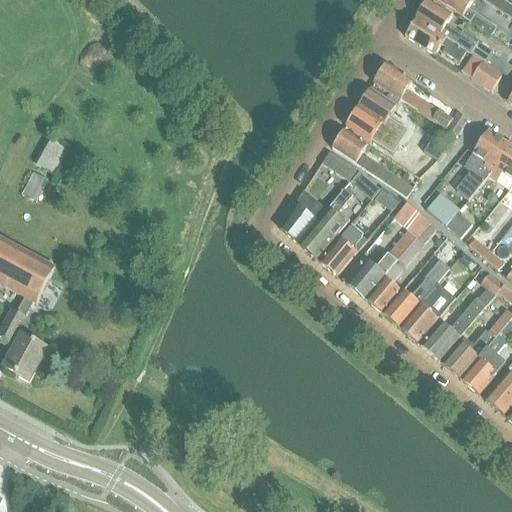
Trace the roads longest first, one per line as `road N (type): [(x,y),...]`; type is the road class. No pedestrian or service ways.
road 1 (residential): [(511,452),(262,238),(265,217),(382,43)]
road 2 (tertiary): [(162,511),(0,430)]
road 3 (residential): [(511,126),(382,43)]
